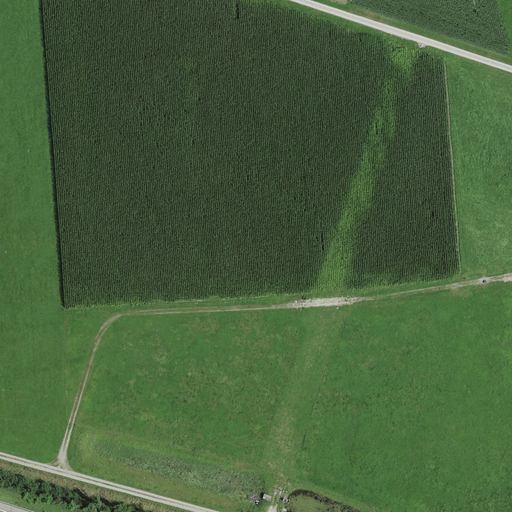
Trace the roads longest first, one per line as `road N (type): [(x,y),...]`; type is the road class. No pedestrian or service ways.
road 1 (track): [(297,0),(511,68)]
road 2 (track): [(0,456),(210,511)]
